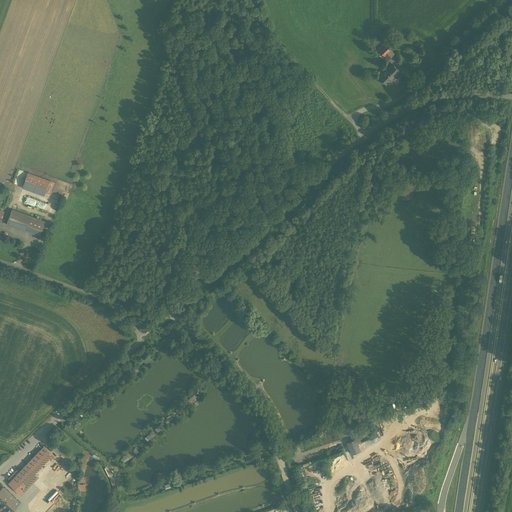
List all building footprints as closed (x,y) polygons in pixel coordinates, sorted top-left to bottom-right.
[(384,41),(376,48),(388,61),(396,54),(384,41)] [(377,75),(386,85),(400,72),(391,62),(377,75)] [(320,95),(322,92),(315,86),(312,88),(320,95)] [(51,178),(29,171),(29,172),(23,187),(45,195),(51,178)] [(46,220),(13,208),(8,222),(41,235),(46,220)] [(154,347),(159,351),(164,345),(159,341),(154,347)] [(149,353),(144,359),(148,363),(153,358),(149,353)] [(161,423),(155,428),(158,432),(164,427),(161,423)] [(353,453),(363,450),(359,438),(349,441),(353,453)] [(45,446),(9,483),(21,495),(39,477),(35,474),(54,455),(45,446)] [(126,454),(121,458),(125,462),(130,458),(126,454)] [(59,482),(53,476),(62,466),(58,463),(45,477),(51,483),(45,490),(49,493),(59,482)] [(13,511),(21,505),(4,488),(0,491),(0,503),(3,507),(0,509),(0,511),(13,511)] [(45,492),(31,506),(37,511),(41,511),(53,500),(45,492)]
